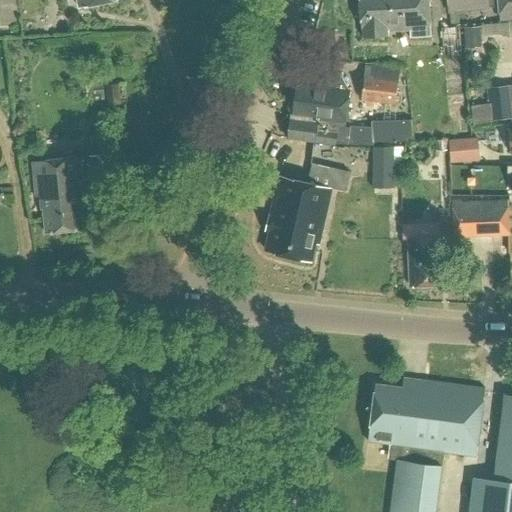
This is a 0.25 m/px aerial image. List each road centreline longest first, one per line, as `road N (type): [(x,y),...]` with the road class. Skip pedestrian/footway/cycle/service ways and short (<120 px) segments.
road 1 (residential): [(289,0),(207,198),(187,304)]
road 2 (tertiary): [(511,330),(271,313)]
road 3 (unclassified): [(293,511),(271,313)]
road 4 (tertiary): [(0,298),(187,304)]
